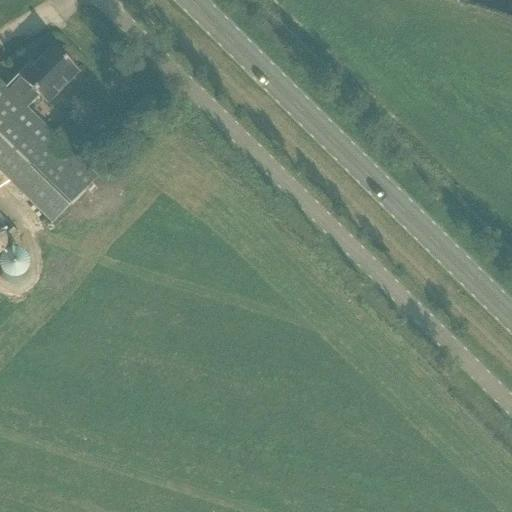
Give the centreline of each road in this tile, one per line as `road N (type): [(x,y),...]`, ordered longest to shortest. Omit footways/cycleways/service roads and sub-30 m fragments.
road 1 (unclassified): [(99,0),(511,405)]
road 2 (primary): [(511,315),(189,0)]
